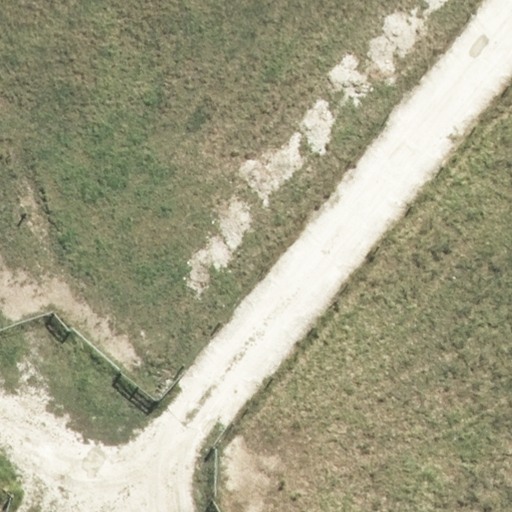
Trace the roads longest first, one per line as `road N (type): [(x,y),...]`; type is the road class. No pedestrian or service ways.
road 1 (track): [(130,499),(511,24)]
road 2 (track): [(146,511),(0,395)]
